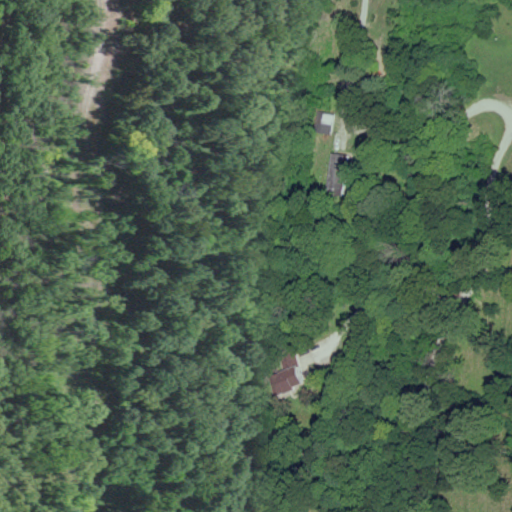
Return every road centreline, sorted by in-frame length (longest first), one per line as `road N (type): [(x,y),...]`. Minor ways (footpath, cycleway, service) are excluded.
road 1 (track): [(82,511),(81,430),(99,268),(90,129),(101,0)]
road 2 (residential): [(421,511),(420,432),(431,354),(482,264),(485,183),(511,111)]
